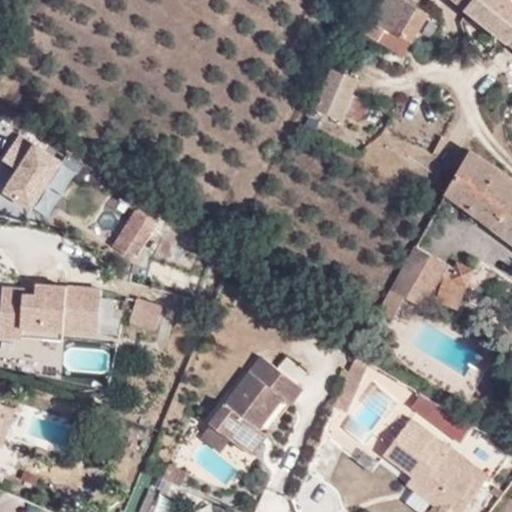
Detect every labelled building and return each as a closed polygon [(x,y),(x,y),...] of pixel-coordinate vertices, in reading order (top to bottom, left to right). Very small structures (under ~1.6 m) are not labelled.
[(400,55),(427,13),(405,0),(379,0),(370,17),(384,26),(377,40),(400,55)] [(511,0),(459,0),(511,42),(511,0)] [(338,118),(355,77),(332,68),(313,107),(338,118)] [(3,162),(20,172),(4,196),(34,216),(68,165),(21,134),(3,162)] [(511,178),(468,150),(444,190),(511,240),(511,178)] [(136,256),(152,230),(135,219),(118,245),(136,256)] [(448,266),(413,244),(388,285),(420,304),(425,294),(456,306),(474,266),(454,259),(448,266)] [(1,286),(0,319),(0,334),(19,335),(19,323),(60,326),(98,328),(99,284),(39,280),(38,287),(1,286)] [(111,298),(101,333),(118,338),(129,303),(111,298)] [(136,298),(124,336),(153,345),(165,307),(136,298)] [(19,335),(60,337),(60,326),(19,323),(19,335)] [(340,384),(353,390),(365,364),(352,356),(345,372),(340,384)] [(310,390),(317,379),(287,360),(279,371),(310,390)] [(217,452),(227,437),(242,448),(257,427),(282,395),(245,368),(221,400),(205,420),(207,422),(196,435),(217,452)] [(329,409),(343,415),(353,390),(340,384),(333,400),(329,409)] [(0,447),(3,448),(17,408),(3,404),(3,402),(0,400),(0,447)] [(458,511),(479,485),(440,455),(447,447),(408,418),(379,456),(408,477),(402,486),(429,507),(425,511),(458,511)] [(242,448),(249,454),(266,433),(257,427),(242,448)] [(239,475),(253,459),(232,442),(218,458),(239,475)] [(479,485),(486,476),(447,447),(440,455),(479,485)] [(159,475),(178,484),(184,469),(166,460),(159,475)]
